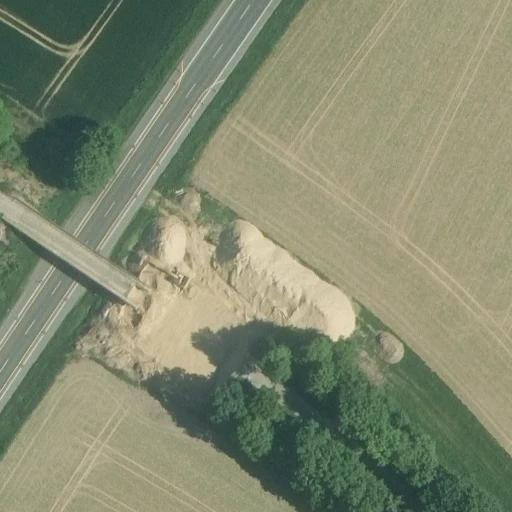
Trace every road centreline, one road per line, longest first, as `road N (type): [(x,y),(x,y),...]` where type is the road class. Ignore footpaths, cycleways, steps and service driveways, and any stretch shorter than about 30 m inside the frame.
road 1 (unclassified): [(414,511),(145,299),(0,200)]
road 2 (primary): [(254,0),(0,374)]
